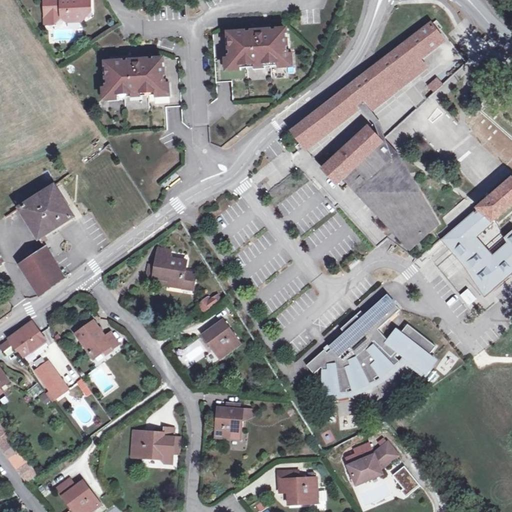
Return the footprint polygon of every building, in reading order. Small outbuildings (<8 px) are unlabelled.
[(53,0),(54,14),(62,14),(62,16),(67,21),(81,21),(84,17),(84,10),(91,10),(90,0),(84,1),(83,0),(66,0),(66,1),(62,1),(61,0),(53,0)] [(443,40),(431,23),(405,41),(350,84),(363,101),(366,105),(371,111),(384,101),(376,91),(393,77),(395,79),(420,59),(421,60),(443,40)] [(253,33),(253,38),(253,41),(262,41),(262,37),(269,36),(269,32),(253,33)] [(253,38),(229,39),(231,72),(288,68),(285,35),(269,36),(262,37),(262,41),(253,41),(253,38)] [(130,58),(130,61),(131,65),(139,65),(139,61),(146,61),(146,56),(130,58)] [(376,91),(384,101),(428,67),(421,60),(420,59),(395,79),(393,77),(376,91)] [(131,65),(130,61),(124,61),(106,63),(109,96),(165,92),(163,60),(146,61),(139,61),(139,65),(131,65)] [(438,78),(428,87),(435,95),(445,86),(438,78)] [(363,101),(350,84),(344,89),(296,126),(291,130),(304,146),(325,130),(363,101)] [(342,151),(324,169),(337,183),(343,178),(360,198),(378,189),(409,243),(440,225),(422,193),(387,155),(390,152),(383,143),(370,128),(342,151)] [(292,133),(282,141),(294,157),(304,149),(292,133)] [(511,177),(476,208),(493,222),(511,205),(511,177)] [(18,213),(22,210),(40,239),(43,242),(48,239),(45,236),(73,217),(54,187),(28,203),(23,195),(16,199),(21,207),(16,210),(18,213)] [(493,222),(476,208),(438,240),(482,293),(511,268),(511,226),(501,236),(506,243),(494,253),(476,236),(493,222)] [(46,248),(23,264),(43,295),(66,277),(48,247),(46,248)] [(158,249),(155,267),(153,279),(168,281),(167,286),(192,290),(194,273),(184,270),(185,262),(170,259),(170,252),(158,249)] [(146,278),(153,279),(155,267),(148,266),(146,278)] [(459,296),(470,309),(478,302),(467,289),(459,296)] [(218,304),(214,298),(207,303),(206,302),(199,307),(203,314),(218,304)] [(311,370),(320,377),(326,370),(329,372),(323,396),(347,393),(347,390),(353,389),(353,391),(376,381),(374,379),(380,376),(381,378),(400,362),(395,357),(399,353),(404,357),(426,374),(436,361),(429,356),(436,347),(407,325),(400,334),(396,330),(388,341),(376,332),(394,309),(380,298),(362,321),(363,322),(359,327),(352,322),(340,338),(345,343),(333,359),(334,360),(330,364),(322,357),(311,370)] [(223,321),(203,335),(220,358),(239,345),(223,321)] [(110,346),(112,349),(119,344),(111,333),(105,337),(94,322),(76,334),(93,358),(102,352),(110,346)] [(9,340),(0,346),(4,352),(13,345),(17,350),(23,358),(45,341),(32,323),(9,340)] [(110,346),(102,352),(105,357),(113,351),(112,349),(110,346)] [(51,389),(61,381),(51,367),(48,363),(36,372),(49,390),(51,389)] [(0,388),(8,383),(0,371),(0,388)] [(260,377),(254,383),(257,387),(263,381),(260,377)] [(87,397),(94,393),(84,378),(78,382),(87,397)] [(51,389),(49,390),(50,392),(55,398),(68,389),(61,381),(51,389)] [(242,416),(242,411),(218,409),(215,437),(239,439),(242,416)] [(0,448),(26,484),(27,483),(38,475),(2,427),(0,423),(0,448)] [(174,439),(175,430),(164,428),(163,434),(134,432),(132,457),(161,459),(165,463),(173,463),(173,453),(180,454),(181,439),(174,439)] [(381,470),(399,455),(388,443),(374,454),(369,444),(355,450),(357,454),(347,458),(350,465),(349,465),(357,485),(383,474),(381,470)] [(406,466),(402,469),(408,477),(401,483),(406,488),(403,491),(409,497),(412,494),(402,483),(413,474),(406,466)] [(402,469),(394,476),(401,483),(408,477),(402,469)] [(310,495),(316,494),(316,478),(299,479),(299,471),(279,472),(280,492),(288,492),(289,504),(310,503),(310,495)] [(413,474),(402,483),(412,494),(422,485),(413,474)] [(58,488),(74,511),(77,511),(82,508),(85,511),(91,511),(100,505),(83,482),(76,487),(69,479),(58,488)]
